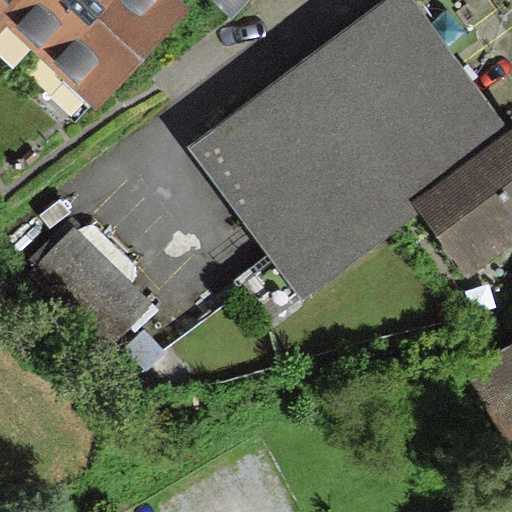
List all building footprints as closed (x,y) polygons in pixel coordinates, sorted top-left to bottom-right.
[(169,18),(149,0),(0,0),(0,40),(80,114),(169,18)] [(408,0),(205,148),(302,280),(505,132),(408,0)] [(511,239),(511,142),(427,205),(474,268),(511,239)] [(130,283),(145,267),(85,211),(35,263),(128,350),(162,313),(130,283)] [(511,348),(498,356),(511,381),(511,348)]
